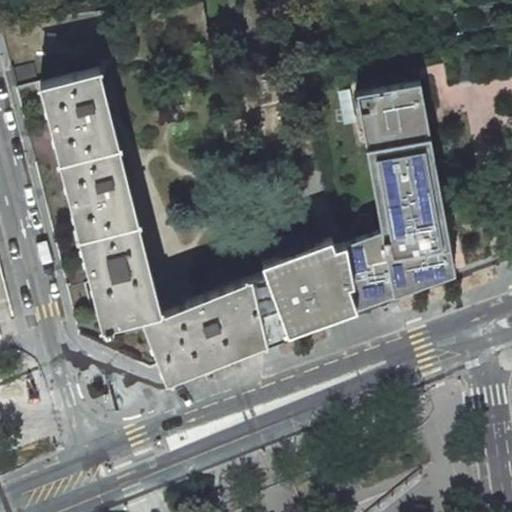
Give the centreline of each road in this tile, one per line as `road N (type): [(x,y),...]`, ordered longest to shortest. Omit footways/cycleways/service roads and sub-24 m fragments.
road 1 (secondary): [(103,472),(469,335)]
road 2 (residential): [(0,140),(66,397),(103,472)]
road 3 (residential): [(503,511),(469,335)]
